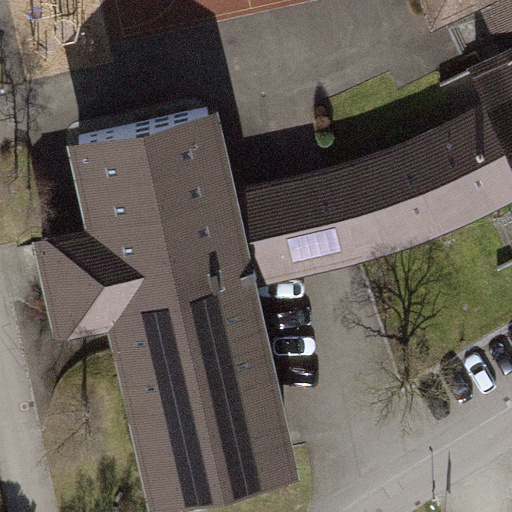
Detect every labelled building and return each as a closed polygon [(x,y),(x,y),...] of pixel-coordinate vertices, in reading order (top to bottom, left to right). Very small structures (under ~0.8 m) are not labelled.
[(2,0),(17,78),(93,65),(81,0),(2,0)] [(511,0),(436,0),(439,7),(450,30),(500,5),(511,30),(511,49),(479,66),(497,105),(511,136),(511,0)] [(457,215),(511,189),(511,136),(497,105),(427,138),(356,165),(380,244),(457,215)] [(245,275),(329,256),(319,203),(306,206),(301,181),(227,196),(208,108),(82,135),(101,224),(44,238),(61,316),(119,303),(162,492),(287,464),(245,275)] [(329,256),(380,244),(356,165),(301,181),(306,206),(319,203),(329,256)]
